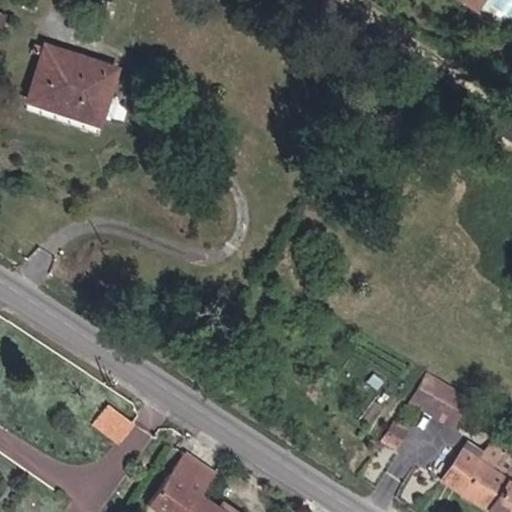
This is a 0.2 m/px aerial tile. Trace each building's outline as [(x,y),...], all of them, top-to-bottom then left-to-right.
[(107,72),(40,43),(20,96),(62,113),(65,104),(91,114),(107,72)] [(91,114),(65,104),(62,113),(87,124),(91,114)] [(421,374),(467,402),(473,392),(426,364),(421,374)] [(410,393),(457,420),(467,402),(421,374),(410,393)] [(484,398),(473,392),(467,402),(478,409),(484,398)] [(115,436),(129,419),(106,396),(90,412),(115,436)] [(478,409),(467,402),(457,420),(467,427),(478,409)] [(511,411),(497,434),(511,444),(511,411)] [(405,424),(395,417),(381,439),(390,445),(405,424)] [(187,511),(200,497),(227,458),(196,438),(145,511),(187,511)] [(461,450),(489,470),(497,458),(483,449),(480,453),(465,444),(461,450)] [(511,468),(497,458),(489,470),(461,450),(439,478),(445,481),(483,508),(503,480),(506,482),(511,472),(511,468)] [(503,480),(483,508),(489,511),(503,511),(511,500),(511,486),(506,482),(503,480)] [(222,511),(219,510),(200,497),(187,511),(222,511)] [(511,511),(511,500),(503,511),(511,511)] [(239,511),(224,502),(219,510),(222,511),(239,511)]
